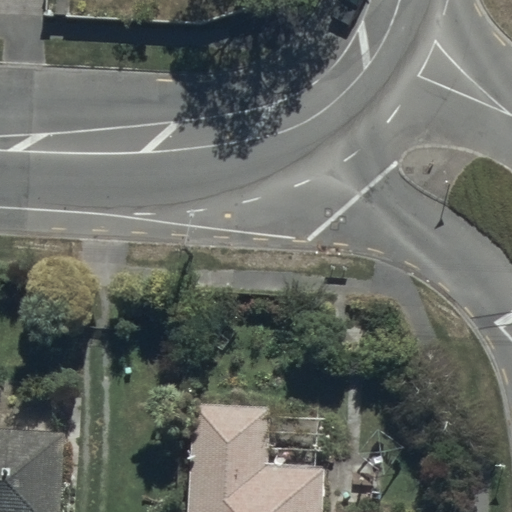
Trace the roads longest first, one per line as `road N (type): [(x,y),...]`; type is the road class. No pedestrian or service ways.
road 1 (tertiary): [(0,145),(210,132),(282,117),(340,88)]
road 2 (unclassified): [(340,88),(440,169),(511,208)]
